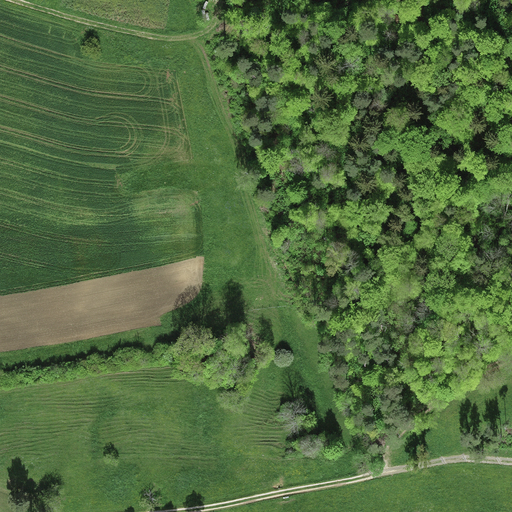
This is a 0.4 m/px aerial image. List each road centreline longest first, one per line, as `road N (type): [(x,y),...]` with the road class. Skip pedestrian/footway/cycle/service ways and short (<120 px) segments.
road 1 (track): [(511,462),(431,462),(179,511)]
road 2 (track): [(12,0),(180,39),(261,0)]
road 3 (track): [(384,473),(386,451),(404,421),(511,359)]
